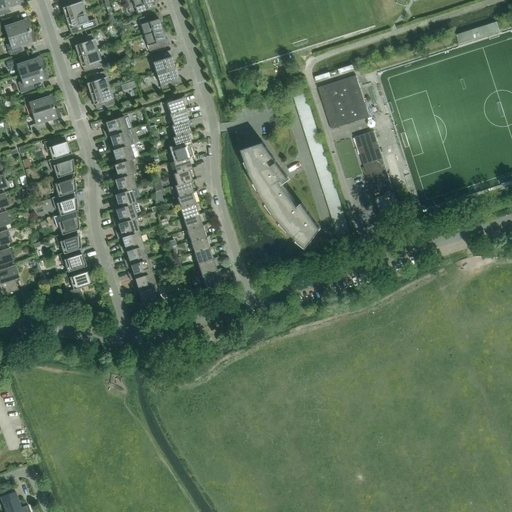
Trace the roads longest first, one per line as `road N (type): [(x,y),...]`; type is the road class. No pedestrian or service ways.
road 1 (residential): [(122,339),(124,322),(94,230),(86,142),(40,0)]
road 2 (residential): [(251,303),(216,186),(214,128),(173,0)]
road 3 (residential): [(511,220),(251,303)]
road 4 (residential): [(251,303),(122,339)]
road 5 (residential): [(122,339),(0,327)]
